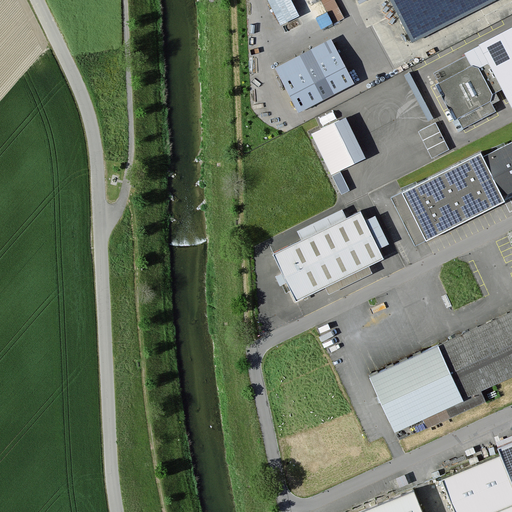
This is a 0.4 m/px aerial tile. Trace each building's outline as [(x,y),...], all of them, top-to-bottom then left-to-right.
[(298,0),(271,0),(284,26),(306,16),(298,0)] [(320,0),(325,10),(315,14),(320,26),(342,17),(335,0),(320,0)] [(361,0),(363,3),(368,0),(391,0),(417,48),(508,0),(361,0)] [(378,24),(329,47),(339,69),(389,46),(378,24)] [(473,54),(436,71),(464,130),(502,113),(494,94),(506,89),(494,62),(489,65),(485,56),(476,60),(473,54)] [(354,116),(318,133),(338,174),(374,157),(354,116)] [(440,120),(420,130),(434,159),(454,150),(440,120)] [(511,141),(491,151),(511,195),(511,194),(511,141)] [(491,151),(409,191),(415,201),(432,237),(434,241),(511,202),(511,195),(491,151)] [(397,191),(390,194),(395,207),(403,203),(397,191)] [(432,237),(415,201),(400,207),(418,244),(432,237)] [(312,240),(282,255),(305,301),(394,257),(369,209),(353,217),(349,209),(307,230),(312,240)] [(511,314),(373,379),(398,433),(511,380),(511,314)] [(420,511),(413,495),(369,511),(511,511),(511,490),(500,460),(441,483),(452,511),(420,511)]
